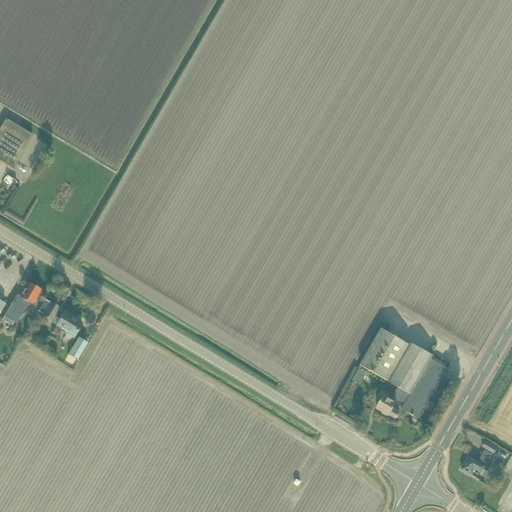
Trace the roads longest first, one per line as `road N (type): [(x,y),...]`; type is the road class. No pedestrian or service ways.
road 1 (unclassified): [(417,484),(0,230)]
road 2 (tertiary): [(417,484),(511,321)]
